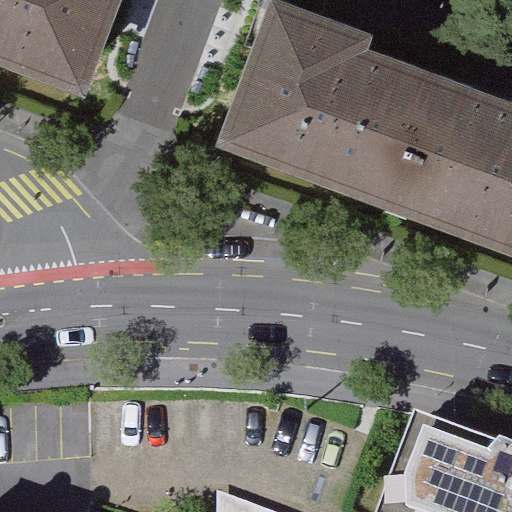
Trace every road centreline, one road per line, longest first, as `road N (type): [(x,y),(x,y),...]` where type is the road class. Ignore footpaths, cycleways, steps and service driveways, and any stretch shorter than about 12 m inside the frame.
road 1 (tertiary): [(82,316),(324,321),(511,358)]
road 2 (residential): [(0,171),(36,189),(69,233),(82,316)]
